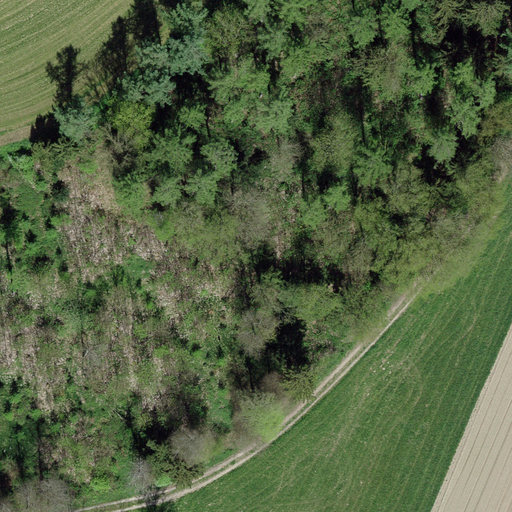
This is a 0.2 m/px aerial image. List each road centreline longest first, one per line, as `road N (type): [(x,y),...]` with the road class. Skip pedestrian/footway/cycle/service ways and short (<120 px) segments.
road 1 (track): [(97,511),(234,459),(287,420),(460,233),(511,142)]
road 2 (track): [(0,132),(70,115),(204,0)]
